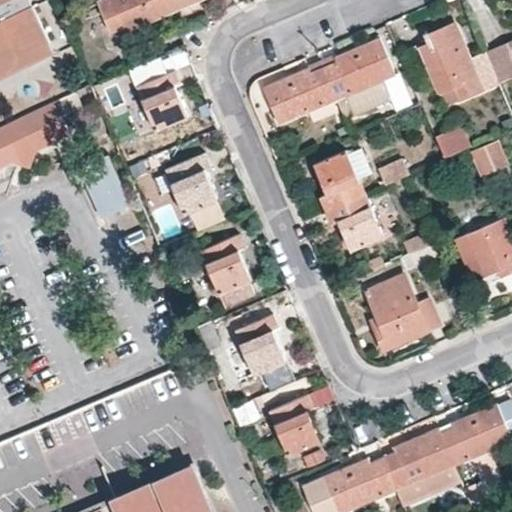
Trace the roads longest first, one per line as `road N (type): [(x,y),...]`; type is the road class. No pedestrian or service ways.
road 1 (residential): [(298,0),(228,34),(219,71),(345,365),(361,380),(398,379),(511,332)]
road 2 (residential): [(0,487),(195,405),(209,410),(250,511)]
